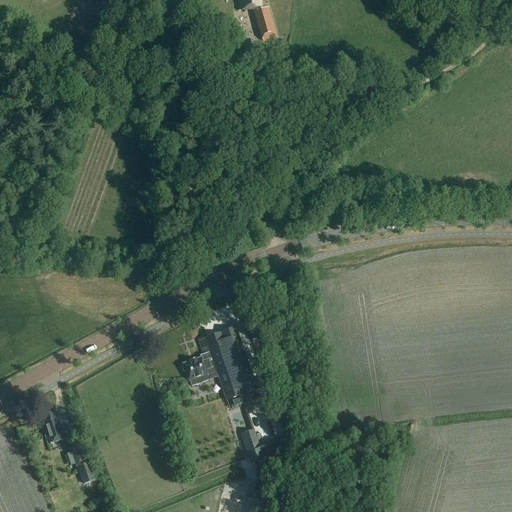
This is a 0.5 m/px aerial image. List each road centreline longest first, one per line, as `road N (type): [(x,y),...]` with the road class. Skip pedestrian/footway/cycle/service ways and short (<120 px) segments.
road 1 (secondary): [(0,395),(277,251),(396,223),(511,219)]
road 2 (track): [(511,15),(477,52),(263,186)]
road 3 (track): [(255,82),(218,75),(178,0)]
